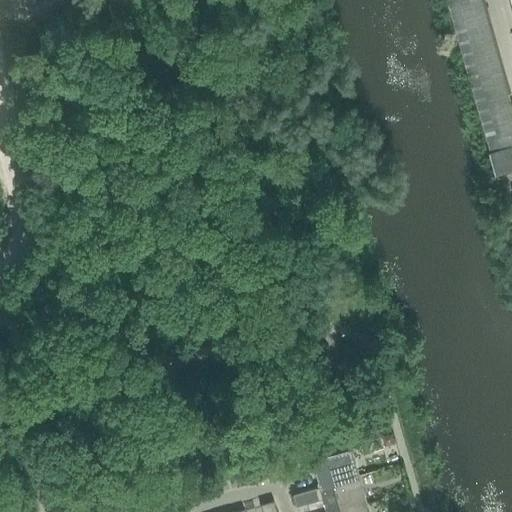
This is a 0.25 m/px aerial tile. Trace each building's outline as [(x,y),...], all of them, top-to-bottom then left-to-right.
[(511,144),(488,151),(494,171),(511,166),(511,144)] [(320,486),(359,474),(351,444),(311,456),(297,460),(284,463),(288,477),(315,469),(320,486)] [(320,486),(293,493),(296,505),(323,498),(327,511),(335,511),(367,503),(359,474),(320,486)] [(276,511),(273,500),(261,504),(263,511),(276,511)] [(370,511),(367,503),(335,511),(370,511)]
